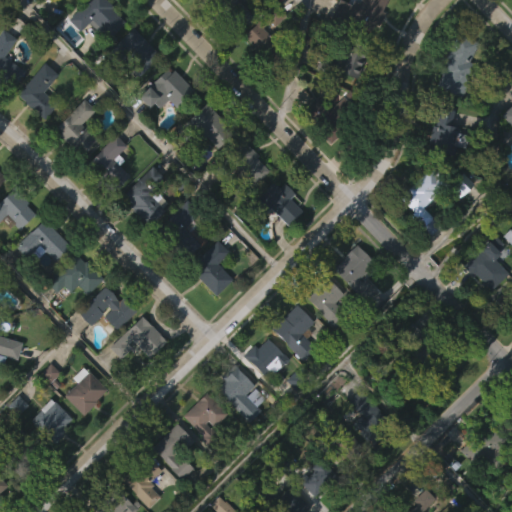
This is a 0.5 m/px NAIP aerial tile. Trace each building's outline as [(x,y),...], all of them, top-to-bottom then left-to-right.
[(67,38),(84,20),(63,0),(50,0),(25,27),(38,40),(53,25),(67,38)] [(126,23),(107,41),(90,23),(80,32),(68,20),(89,0),(107,0),(114,7),(112,9),(126,23)] [(213,15),(200,2),(202,0),(177,0),(171,7),(197,31),(213,15)] [(254,16),(238,31),(209,0),(244,0),(246,2),(243,4),(254,16)] [(386,0),(381,10),(384,12),(378,24),(374,22),(367,37),(328,18),(337,0),(342,0),(350,4),(352,0),(357,3),(358,0),(386,0)] [(367,0),(381,13),(385,8),(397,19),(414,0),(367,0)] [(282,15),(273,24),(268,19),(261,26),(287,52),(272,69),(252,49),(254,47),(241,34),(272,2),(283,13),(282,15)] [(209,34),(239,66),(253,52),(224,20),(209,34)] [(22,28),(15,38),(17,39),(4,57),(25,72),(12,90),(0,81),(0,34),(3,30),(5,31),(12,21),(22,28)] [(386,33),(363,23),(353,44),(336,36),(328,53),(368,72),(386,33)] [(156,55),(159,58),(140,76),(128,65),(134,59),(131,55),(116,69),(104,57),(134,27),(158,52),(156,55)] [(122,59),(92,31),(76,49),(105,76),(122,59)] [(466,92),(463,98),(441,86),(447,75),(442,72),(449,59),(446,57),(459,32),(480,43),(470,62),(476,65),(467,82),(470,84),(466,92)] [(352,43),(369,49),(359,79),(340,72),(338,77),(318,70),(323,55),(340,61),(341,60),(344,61),(349,46),(351,46),(352,43)] [(239,75),(258,93),(274,76),(254,58),(239,75)] [(57,105),(44,119),(17,95),(45,63),(59,74),(43,92),(57,105)] [(107,87),(136,115),(157,92),(128,65),(107,87)] [(12,76),(0,68),(0,109),(2,111),(0,113),(0,120),(9,126),(20,107),(0,96),(12,76)] [(168,69),(172,73),(175,70),(195,91),(178,108),(163,94),(160,97),(162,98),(151,108),(140,97),(168,69)] [(430,121),(452,132),(474,85),(453,74),(430,121)] [(360,92),(340,85),(335,99),(319,93),(316,104),(353,116),(360,92)] [(352,107),(337,121),(345,129),(329,143),(299,110),(314,97),(325,110),(347,90),(353,96),(347,101),(352,107)] [(98,141),(81,157),(58,134),(61,132),(57,128),(85,100),(96,111),(82,125),(98,141)] [(52,143),(38,130),(54,113),(40,101),(12,132),(40,157),(52,143)] [(231,133),(216,148),(205,137),(200,142),(194,135),(185,145),(173,133),(204,102),(216,113),(214,116),(231,133)] [(189,130),(165,104),(134,134),(146,146),(160,133),(172,146),(189,130)] [(452,126),(462,128),(460,133),(469,136),(466,149),(457,147),(456,156),(431,150),(433,144),(430,143),(434,126),(437,127),(441,108),(456,111),(452,126)] [(322,149),(312,138),(299,150),(327,181),(339,169),(332,162),(350,145),(340,133),(322,149)] [(130,177),(116,190),(89,162),(117,135),(127,146),(119,154),(125,160),(119,166),(130,177)] [(76,193),(92,178),(77,162),(90,149),(79,137),(50,165),(76,193)] [(494,154),(511,173),(511,139),(511,138),(494,154)] [(257,158),(270,172),(254,186),(237,168),(222,182),(212,170),(217,165),(213,161),(218,157),(221,161),(244,140),(259,157),(257,158)] [(203,180),(221,160),(199,141),(181,161),(203,180)] [(449,192),(451,181),(450,181),(453,165),(447,164),(450,148),(433,145),(424,187),(449,192)] [(152,189),(154,191),(155,190),(169,203),(163,209),(166,211),(150,227),(133,210),(134,210),(131,207),(133,205),(124,195),(153,166),(164,177),(152,189)] [(431,169),(436,175),(439,172),(451,185),(448,189),(444,185),(440,190),(441,191),(424,208),(441,227),(432,236),(411,216),(415,212),(401,198),(431,169)] [(111,195),(123,183),(111,172),(85,200),(112,226),(127,210),(111,195)] [(465,194),(460,199),(453,190),(456,188),(451,183),(464,172),(475,186),(465,194)] [(240,181),(224,196),(249,223),(265,209),(240,181)] [(273,181),(280,188),(284,184),(295,194),(290,199),(303,212),(289,226),(271,209),(263,217),(250,205),(273,181)] [(33,214),(17,229),(4,215),(0,218),(0,195),(12,184),(28,201),(25,204),(33,214)] [(201,246),(184,262),(155,230),(188,200),(201,214),(185,229),(201,246)] [(117,232),(144,264),(161,249),(137,220),(150,209),(147,206),(117,232)] [(426,273),(436,262),(416,244),(439,219),(424,206),(396,236),(409,248),(405,253),(426,273)] [(456,235),(468,221),(457,210),(444,224),(456,235)] [(69,246),(54,261),(44,250),(39,255),(33,249),(24,257),(13,245),(43,217),(69,246)] [(298,249),(285,237),(290,231),(279,221),(274,226),(267,219),(247,240),(259,252),(265,246),(284,264),(298,249)] [(0,255),(1,255),(13,268),(32,252),(10,226),(0,234),(0,255)] [(196,282),(180,266),(195,252),(182,238),(153,265),(181,296),(196,282)] [(233,280),(217,297),(189,269),(218,240),(230,252),(218,265),(233,280)] [(506,272),(489,289),(485,284),(483,286),(462,264),(486,240),(498,253),(493,258),(506,272)] [(357,245),(360,245),(380,266),(367,278),(378,290),(366,301),(334,267),(357,245)] [(75,253),(84,263),(86,261),(104,279),(88,295),(79,286),(71,294),(64,286),(57,293),(46,281),(75,253)] [(11,284),(22,295),(35,282),(51,299),(66,286),(39,257),(11,284)] [(345,317),(336,327),(334,325),(332,327),(328,322),(329,320),(307,298),(314,291),(312,289),(327,274),(345,293),(335,302),(348,315),(345,317)] [(490,297),(498,289),(486,276),(459,302),(485,329),(504,311),(490,297)] [(228,317),(212,300),(223,289),(213,278),(184,306),(211,333),(228,317)] [(369,300),(353,282),(328,305),(359,339),(371,328),(356,312),(369,300)] [(103,286),(116,300),(121,295),(134,309),(115,328),(101,314),(108,307),(105,304),(99,310),(100,312),(88,324),(75,311),(103,286)] [(510,287),(511,289),(511,313),(497,298),(509,286),(510,287)] [(66,330),(73,323),(83,332),(98,317),(70,291),(42,320),(52,330),(59,323),(66,330)] [(297,303),(314,320),(302,333),(316,348),(304,360),(271,328),(297,303)] [(169,342),(151,359),(136,343),(122,357),(111,346),(143,315),(169,342)] [(301,337),(331,365),(342,354),(329,342),(339,332),(321,315),(301,337)] [(418,335),(433,350),(440,344),(456,362),(437,380),(395,335),(410,321),(421,332),(418,335)] [(73,350),(86,364),(97,353),(112,368),(130,351),(102,322),(73,350)] [(0,335),(23,342),(18,359),(7,355),(5,362),(2,362),(0,369),(0,335)] [(268,338),(290,359),(273,373),(270,370),(265,376),(244,355),(255,344),(258,348),(268,338)] [(308,360),(292,342),(266,366),(298,399),(310,387),(296,371),(308,360)] [(105,386),(115,395),(129,380),(146,395),(162,378),(136,353),(105,386)] [(84,366),(89,371),(90,370),(108,389),(96,400),(97,401),(84,415),(65,395),(78,382),(73,377),(84,366)] [(243,394),(244,396),(253,388),(261,397),(253,405),(255,406),(253,408),(257,412),(249,419),(246,415),(243,418),(231,404),(227,407),(212,391),(224,380),(222,377),(235,366),(252,385),(243,394)] [(18,379),(0,374),(0,394),(13,397),(18,379)] [(256,411),(261,406),(268,413),(284,396),(262,376),(253,386),(249,382),(238,394),(256,411)] [(385,434),(373,445),(353,423),(362,415),(349,400),(362,388),(392,421),(382,431),(385,434)] [(228,413),(215,426),(209,420),(207,423),(224,438),(213,449),(202,438),(204,435),(184,416),(207,392),(228,413)] [(55,400),(72,418),(64,426),(67,429),(63,433),(64,434),(55,443),(31,420),(43,408),(45,410),(55,400)] [(73,420),(59,433),(78,452),(103,429),(80,404),(68,415),(73,420)] [(251,423),(231,404),(210,426),(240,455),(259,435),(249,425),(251,423)] [(511,456),(496,472),(479,456),(473,462),(461,450),(502,408),(511,417),(511,456)] [(190,467),(177,479),(147,445),(174,422),(184,434),(171,445),(190,467)] [(43,451),(32,462),(30,460),(20,470),(9,459),(19,449),(9,438),(19,427),(43,451)] [(366,451),(354,462),(346,453),(338,461),(326,447),(346,429),(366,451)] [(343,439),(365,460),(375,449),(353,429),(343,439)] [(202,478),(212,469),(208,465),(223,452),(202,430),(178,453),(202,478)] [(1,444),(10,454),(23,443),(14,433),(1,444)] [(68,456),(47,436),(25,458),(50,481),(62,469),(58,466),(68,456)] [(338,477),(329,485),(328,484),(326,486),(324,485),(312,496),(299,481),(311,470),(309,467),(311,465),(302,455),(311,447),(338,477)] [(147,454),(162,470),(151,481),(154,485),(153,487),(162,496),(150,507),(122,479),(132,468),(131,467),(141,456),(144,458),(147,454)] [(147,486),(172,511),(180,511),(187,505),(173,490),(187,476),(171,461),(147,486)] [(497,479),(484,464),(456,489),(470,504),(497,479)] [(115,484),(133,503),(136,500),(141,504),(132,511),(100,511),(98,509),(97,510),(92,505),(115,484)] [(278,496),(281,499),(283,497),(281,495),(290,486),(311,507),(305,511),(274,511),(257,495),(268,484),(279,495),(278,496)] [(435,499),(419,511),(390,511),(395,508),(399,511),(403,511),(408,508),(409,509),(416,504),(412,499),(425,488),(435,499)] [(152,511),(157,508),(143,494),(123,511),(152,511)] [(331,511),(315,496),(305,506),(308,508),(304,511),(331,511)]
